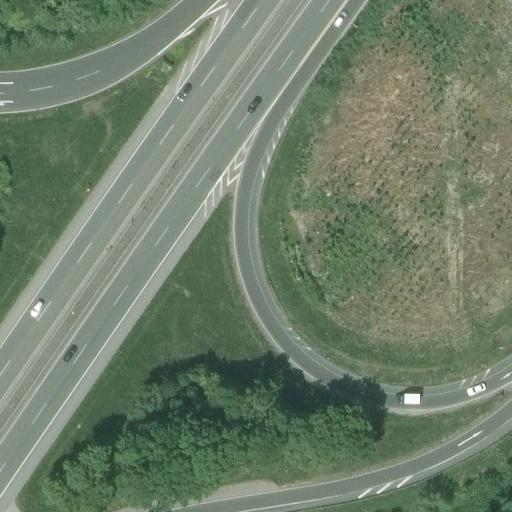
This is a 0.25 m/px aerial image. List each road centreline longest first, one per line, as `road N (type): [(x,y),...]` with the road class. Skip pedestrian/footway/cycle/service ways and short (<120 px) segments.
road 1 (motorway): [(511,376),(457,399),(373,397),(291,353),(264,316),(243,245),(244,209),(288,99),(357,0)]
road 2 (motorway): [(0,472),(335,0)]
road 3 (motorway): [(263,0),(0,379)]
road 4 (motorway): [(187,511),(366,480),(448,450),(511,407)]
road 5 (motorway): [(192,0),(83,66),(0,82)]
